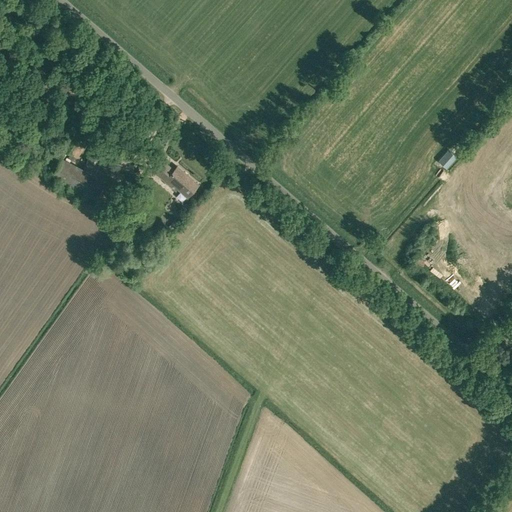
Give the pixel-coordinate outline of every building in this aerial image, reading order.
[(85,143),(69,132),(60,145),(75,156),(85,143)] [(458,141),(451,150),(447,147),(444,150),(446,151),(438,160),(446,167),(456,155),(457,156),(465,147),(458,141)] [(122,164),(103,154),(94,150),(84,169),(62,157),(51,177),(85,194),(90,183),(108,192),(122,164)] [(188,196),(198,184),(177,166),(174,170),(164,161),(155,171),(166,180),(167,178),(188,196)] [(192,207),(187,202),(182,207),(188,212),(192,207)]
